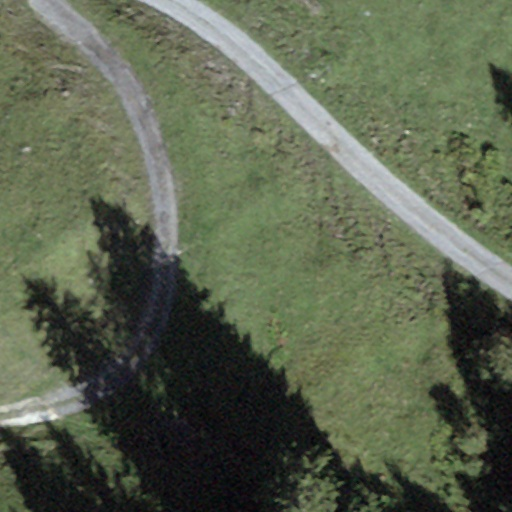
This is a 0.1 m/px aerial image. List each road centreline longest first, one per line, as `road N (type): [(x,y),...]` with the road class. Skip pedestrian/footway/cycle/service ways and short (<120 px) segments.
road 1 (track): [(0,418),(84,403),(120,373),(157,304),(160,204),(142,110),(51,0)]
road 2 (track): [(180,0),(511,281)]
